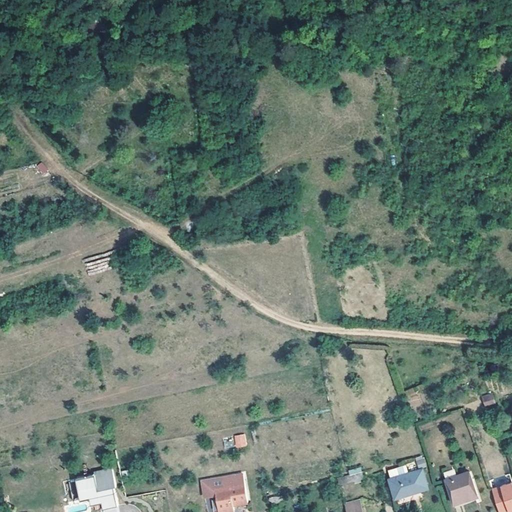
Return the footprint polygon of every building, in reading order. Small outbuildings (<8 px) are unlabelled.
[(496,405),(493,395),(482,399),(485,409),(496,405)] [(244,433),(233,436),(237,448),(248,445),(244,433)] [(416,457),(418,468),(426,466),(424,455),(416,457)] [(116,485),(113,467),(94,471),(95,474),(76,478),(81,499),(90,497),(92,504),(102,501),(104,507),(99,508),(99,511),(120,511),(115,485),(116,485)] [(361,468),(348,469),(348,476),(338,477),(339,484),(362,481),(361,468)] [(428,489),(422,470),(389,481),(394,499),(428,489)] [(478,496),(470,472),(446,480),(447,482),(454,504),(478,496)] [(246,502),(241,482),(240,474),(199,481),(202,496),(208,511),(213,511),(233,509),(233,505),(246,502)] [(511,511),(511,483),(511,482),(490,489),(497,511),(511,511)] [(359,511),(357,501),(342,505),(344,511),(359,511)]
